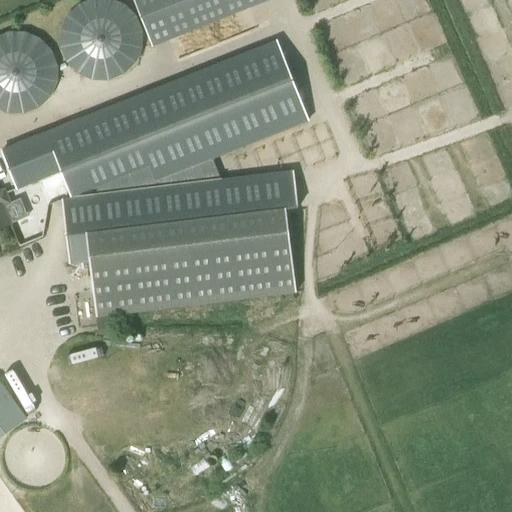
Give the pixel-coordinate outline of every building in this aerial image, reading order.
[(83,84),(154,55),(130,0),(101,0),(55,19),(83,84)] [(145,0),(160,40),(277,0),(145,0)] [(276,39),(0,147),(0,148),(16,190),(64,171),(74,198),(77,198),(152,189),(176,186),(180,185),(220,180),(211,160),(308,121),(276,39)] [(74,198),(62,200),(69,265),(88,263),(95,319),(295,294),(286,210),(297,209),(292,171),(220,180),(180,185),(176,186),(152,189),(77,198),(74,198)] [(0,232),(12,228),(0,199),(0,232)] [(0,437),(24,421),(0,387),(0,437)]
